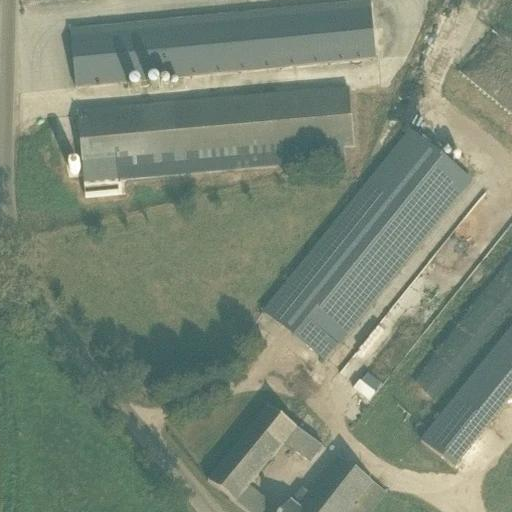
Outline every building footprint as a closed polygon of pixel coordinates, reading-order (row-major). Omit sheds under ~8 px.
[(371,3),(71,32),(76,89),(376,60),(371,3)] [(78,116),(83,172),(354,148),(349,92),(78,116)] [(325,363),(415,252),(472,180),(410,130),(354,202),(264,313),(325,363)] [(511,319),(419,443),(455,470),(511,394),(511,319)] [(323,449),(266,407),(210,479),(211,479),(208,483),(235,505),(283,447),(311,465),(323,449)] [(298,510),(300,511),(373,511),(386,495),(338,460),(298,510)]
